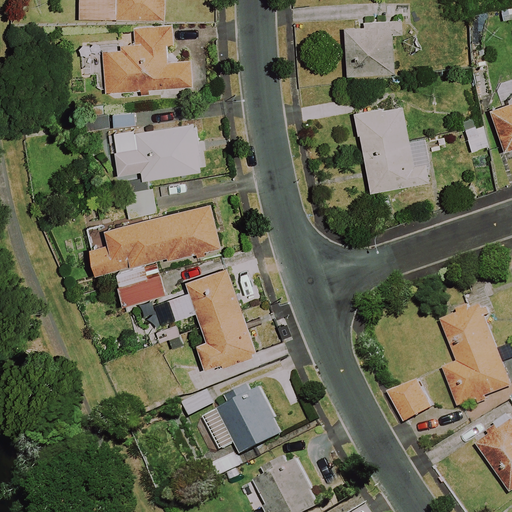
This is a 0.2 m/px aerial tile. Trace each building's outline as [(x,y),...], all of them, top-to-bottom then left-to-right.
[(79,0),(79,19),(165,21),(165,0),(79,0)] [(406,25),(359,29),(363,82),(411,78),(406,25)] [(186,64),(174,65),(171,26),(133,28),(134,42),(103,44),(105,93),(187,89),(186,64)] [(430,189),(410,110),(368,120),(388,200),(430,189)] [(511,112),(501,117),(511,145),(511,112)] [(489,148),(480,116),(461,122),(471,153),(489,148)] [(193,124),(124,135),(130,172),(142,170),(144,181),(201,172),(193,124)] [(121,189),(124,208),(157,203),(154,184),(121,189)] [(223,248),(213,204),(105,228),(109,244),(90,248),(96,273),(167,257),(168,260),(223,248)] [(164,296),(158,266),(117,275),(123,305),(164,296)] [(257,356),(227,268),(186,282),(189,291),(167,298),(175,320),(197,313),(206,340),(196,344),(206,373),(257,356)] [(511,386),(511,385),(481,305),(442,320),(458,362),(444,367),(459,407),(511,386)] [(433,408),(418,379),(390,393),(404,422),(433,408)] [(282,434),(260,389),(220,409),(242,454),(282,434)] [(215,405),(209,391),(185,403),(192,416),(215,405)] [(511,418),(476,444),(511,494),(511,418)] [(305,511),(320,504),(296,458),(255,480),(271,511),(305,511)]
